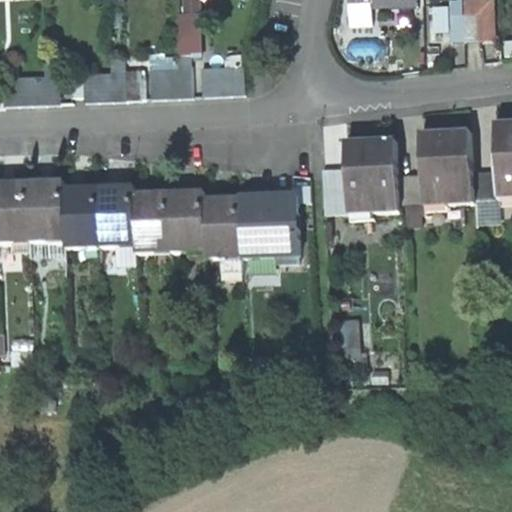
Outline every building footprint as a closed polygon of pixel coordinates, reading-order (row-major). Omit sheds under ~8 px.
[(186,0),(187,14),(207,13),(205,0),(186,0)] [(353,0),(355,24),(376,23),(375,0),(353,0)] [(482,11),(468,12),(469,41),(484,40),(482,11)] [(468,12),(451,14),(453,42),(469,41),(468,12)] [(178,53),(179,68),(181,92),(196,91),(193,52),(178,53)] [(113,58),(114,71),(116,97),(130,96),(128,70),(127,57),(113,58)] [(48,59),(48,72),(50,102),(65,101),(63,58),(48,59)] [(20,60),(6,60),(7,105),(21,104),(20,73),(20,60)] [(231,65),(233,89),(247,87),(246,63),(231,65)] [(218,65),(206,66),(207,91),(220,89),(218,65)] [(218,65),(220,89),(233,89),(231,65),(218,65)] [(179,68),(166,69),(169,93),(181,92),(179,68)] [(143,69),(128,70),(130,96),(145,95),(143,69)] [(169,93),(166,69),(153,70),(155,95),(169,93)] [(114,71),(100,72),(102,98),(116,97),(114,71)] [(48,72),(34,73),(36,103),(50,102),(48,72)] [(100,72),(85,73),(86,99),(102,98),(100,72)] [(34,73),(20,73),(21,104),(36,103),(34,73)] [(511,122),(497,123),(501,165),(503,196),(503,201),(511,199),(511,122)] [(472,127),(421,131),(425,171),(427,202),(428,207),(479,202),(478,197),(475,166),(472,127)] [(398,135),(347,139),(351,179),(353,210),(353,214),(404,210),(404,204),(402,173),(398,135)] [(501,165),(475,166),(478,197),(503,196),(501,165)] [(425,171),(402,173),(404,204),(427,202),(425,171)] [(353,210),(351,179),(326,181),(329,212),(353,210)] [(66,180),(32,181),(35,239),(69,238),(66,188),(66,180)] [(32,181),(0,181),(0,240),(35,239),(32,181)] [(138,185),(101,187),(104,246),(140,245),(137,193),(138,185)] [(66,188),(69,238),(69,248),(104,246),(101,187),(66,188)] [(207,190),(172,191),(175,251),(211,249),(207,199),(207,190)] [(172,191),(137,193),(140,245),(140,253),(175,251),(172,191)] [(242,196),(246,255),(281,253),(282,263),(305,262),(301,193),(242,196)] [(207,199),(211,249),(211,256),(224,256),(225,272),(247,271),(246,255),(242,196),(207,199)] [(366,356),(363,319),(346,321),(350,358),(366,356)]
